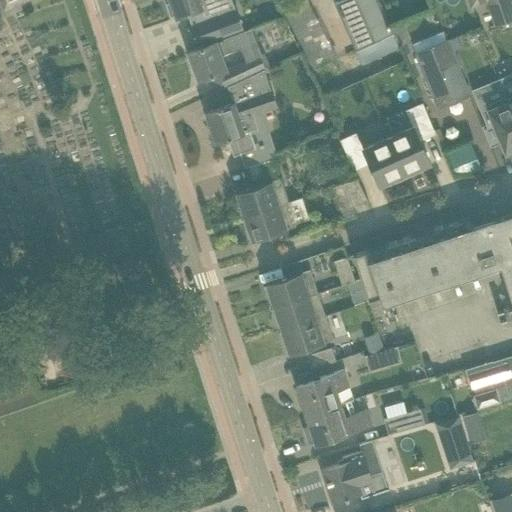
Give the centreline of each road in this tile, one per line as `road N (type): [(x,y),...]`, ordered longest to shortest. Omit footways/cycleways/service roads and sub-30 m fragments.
road 1 (tertiary): [(263,502),(107,0)]
road 2 (residential): [(511,190),(474,192),(256,264)]
